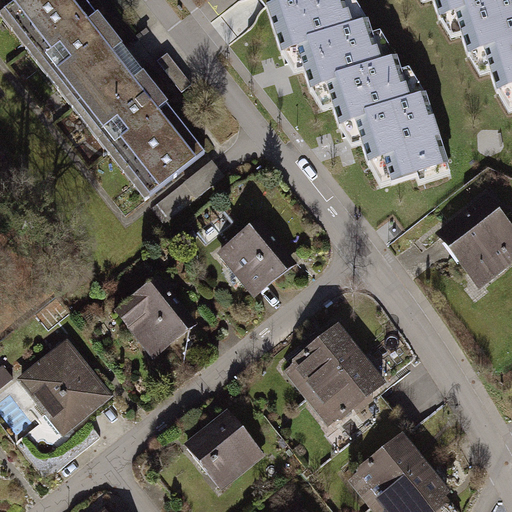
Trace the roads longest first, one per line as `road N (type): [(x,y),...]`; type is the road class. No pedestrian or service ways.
road 1 (residential): [(361,247),(115,463)]
road 2 (residential): [(361,247),(168,0)]
road 3 (residential): [(505,459),(361,247)]
